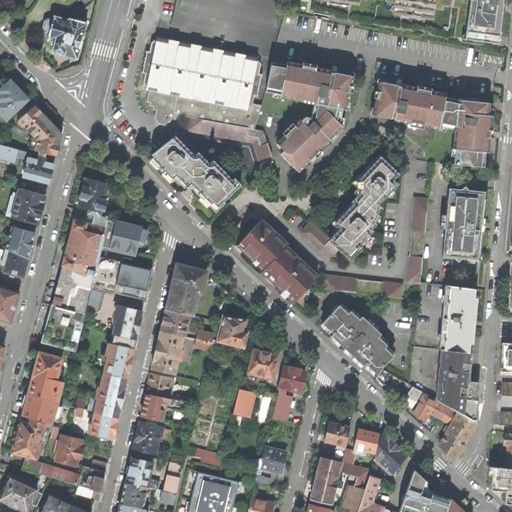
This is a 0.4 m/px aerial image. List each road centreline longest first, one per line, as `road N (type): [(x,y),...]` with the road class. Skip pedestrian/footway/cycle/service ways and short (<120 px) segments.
road 1 (residential): [(106,511),(176,214)]
road 2 (residential): [(20,336),(85,120)]
road 3 (residential): [(490,328),(511,109)]
road 4 (residential): [(176,214),(325,361)]
road 5 (residential): [(325,361),(457,481)]
road 6 (residential): [(457,481),(481,427),(490,328)]
road 7 (residential): [(288,511),(325,361)]
road 8 (residential): [(85,120),(176,214)]
